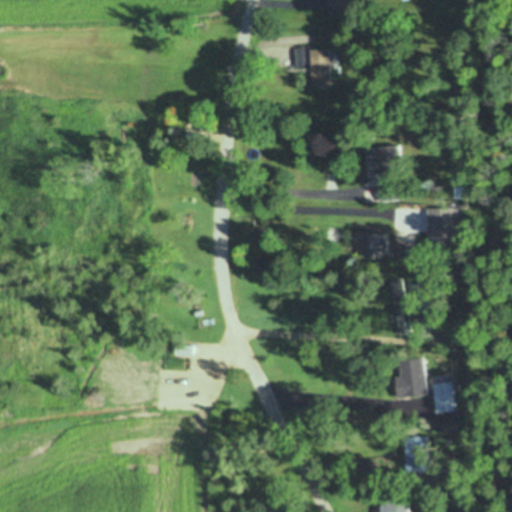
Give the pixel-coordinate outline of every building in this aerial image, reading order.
[(329,0),(353,0),(353,12),(329,11),(329,0)] [(330,47),(333,85),(315,86),(312,48),(330,47)] [(399,143),(402,168),(376,173),(373,147),(399,143)] [(378,180),(398,177),(401,196),(381,199),(378,180)] [(455,185),(466,185),(466,196),(455,196),(455,185)] [(449,205),(449,228),(431,229),(431,205),(449,205)] [(366,233),(390,232),(391,243),(395,242),(395,241),(407,240),(408,255),(395,256),(395,254),(392,254),(392,255),(367,257),(366,233)] [(281,257),(294,257),(293,267),(281,267),(281,257)] [(401,275),(411,330),(402,332),(392,277),(401,275)] [(408,280),(425,277),(429,297),(412,299),(408,280)] [(438,280),(448,279),(448,288),(438,289),(438,280)] [(400,358),(423,355),(428,391),(400,395),(397,375),(402,374),(400,358)] [(434,381),(451,379),(455,408),(437,410),(434,381)] [(442,421),(451,419),(452,428),(443,429),(442,421)] [(407,434),(430,434),(431,469),(408,470),(407,434)] [(435,465),(455,464),(455,483),(435,484),(435,465)] [(410,494),(410,511),(389,511),(389,495),(410,494)]
